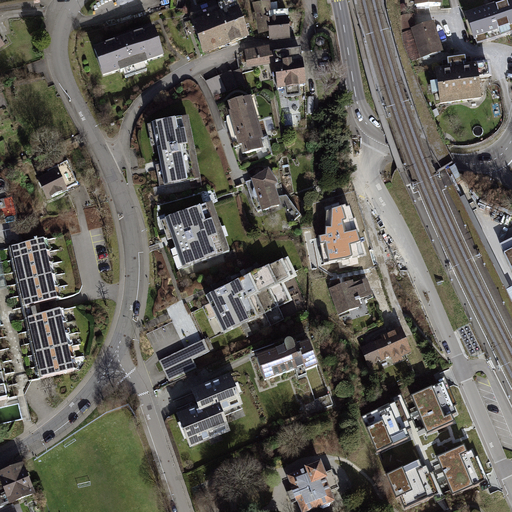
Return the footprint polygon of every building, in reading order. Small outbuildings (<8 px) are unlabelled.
[(217,0),(221,8),(187,20),(199,54),(248,36),(235,0),(217,0)] [(410,0),(411,8),(443,7),(442,0),(410,0)] [(511,11),(508,0),(465,14),(473,37),(511,23),(511,11)] [(270,3),(256,5),(259,35),(269,34),(270,41),(289,40),(287,11),(271,13),(270,3)] [(432,24),(413,29),(421,60),(440,55),(432,24)] [(153,26),(92,47),(102,76),(163,55),(153,26)] [(268,48),(246,51),(248,68),(273,65),(277,90),(304,86),(300,50),(269,55),(268,48)] [(237,63),(204,76),(213,98),(246,86),(237,63)] [(478,68),(433,71),(436,104),(480,101),(478,68)] [(248,97),(226,103),(238,154),(261,149),(248,97)] [(188,116),(149,123),(161,187),(200,180),(188,116)] [(65,162),(34,176),(45,201),(77,186),(65,162)] [(268,170),(247,179),(260,212),(275,206),(267,186),(273,183),(268,170)] [(193,206),(163,217),(182,266),(211,255),(204,238),(212,236),(206,219),(200,222),(193,206)] [(343,213),(321,214),(324,261),(346,260),(343,213)] [(511,236),(498,243),(511,272),(511,236)] [(39,239),(6,246),(19,305),(51,298),(39,239)] [(284,259),(207,292),(225,331),(291,302),(281,284),(294,279),(284,259)] [(368,282),(331,290),(336,316),(363,311),(360,297),(371,295),(368,282)] [(56,310),(23,318),(37,378),(70,371),(56,310)] [(403,331),(363,349),(373,372),(413,354),(403,331)] [(212,350),(206,338),(191,346),(182,349),(159,359),(168,382),(196,371),(191,359),(212,350)] [(288,340),(250,355),(259,378),(299,363),(302,371),(316,365),(307,342),(291,348),(288,340)] [(192,408),(173,415),(185,448),(229,431),(222,414),(240,407),(228,378),(187,394),(192,408)] [(412,395),(427,433),(457,420),(455,415),(458,414),(445,381),(412,395)] [(412,427),(400,400),(361,416),(377,451),(411,437),(407,429),(412,427)] [(436,456),(453,494),(486,480),(473,449),(469,451),(466,443),(436,456)] [(386,474),(397,498),(400,497),(405,508),(439,493),(427,467),(424,469),(419,459),(386,474)] [(315,463),(283,475),(297,511),(299,511),(330,500),(315,463)] [(23,465),(0,474),(0,507),(34,494),(23,465)]
